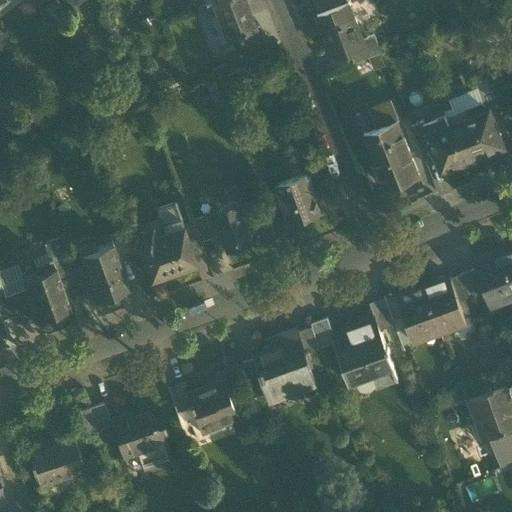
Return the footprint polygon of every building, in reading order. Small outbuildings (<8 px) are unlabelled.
[(255,29),(244,0),(218,0),(211,3),(226,40),(243,33),(248,44),(259,40),(259,39),(255,29)] [(346,0),(316,0),(314,1),(319,13),(319,14),(348,3),(348,2),(346,0)] [(318,14),(334,57),(351,51),(366,45),(363,39),(349,2),(348,2),(348,3),(319,14),(319,13),(318,14)] [(477,3),(462,9),(468,22),(482,16),(477,3)] [(161,28),(154,14),(139,22),(146,36),(161,28)] [(351,51),(355,62),(368,57),(381,52),(373,35),(363,39),(366,45),(351,51)] [(240,47),(245,58),(268,49),(263,37),(259,39),(259,40),(248,44),(240,47)] [(381,52),(368,57),(373,70),(386,65),(381,52)] [(478,87),(484,102),(496,98),(487,76),(476,81),(478,87)] [(444,110),(446,114),(447,117),(466,109),(469,116),(487,109),(484,102),(478,87),(449,99),(452,107),(444,110)] [(372,108),(380,127),(397,120),(390,101),(372,108)] [(447,117),(450,124),(465,161),(504,145),(490,108),(487,109),(469,116),(466,109),(447,117)] [(450,124),(447,117),(446,114),(436,118),(440,128),(450,124)] [(442,170),(465,161),(450,124),(440,128),(436,118),(425,123),(424,123),(433,146),(436,154),(442,170)] [(398,120),(397,120),(380,127),(364,133),(376,164),(372,166),(377,179),(382,177),(386,188),(419,175),(398,120)] [(412,125),(422,150),(433,146),(424,123),(425,123),(424,120),(412,125)] [(425,158),(436,154),(433,146),(422,150),(425,158)] [(275,184),(290,224),(322,212),(307,173),(275,184)] [(220,233),(227,251),(259,239),(245,199),(213,211),(217,224),(220,233)] [(155,207),(164,231),(182,225),(184,224),(175,200),(155,207)] [(205,216),(193,221),(200,240),(210,236),(212,236),(209,227),(205,216)] [(201,243),(200,240),(193,221),(184,224),(182,225),(190,247),(201,243)] [(209,227),(212,236),(220,233),(217,224),(216,224),(209,227)] [(140,250),(150,278),(195,262),(190,247),(182,225),(164,231),(154,234),(151,225),(134,231),(133,231),(140,250)] [(121,232),(122,235),(129,254),(140,250),(133,231),(134,231),(132,227),(121,232)] [(117,258),(129,254),(122,235),(110,240),(111,243),(112,242),(117,258)] [(50,251),(52,259),(56,258),(54,253),(64,250),(59,236),(46,241),(50,251)] [(75,244),(79,254),(97,248),(93,238),(75,244)] [(79,254),(94,298),(127,286),(117,258),(112,242),(111,243),(97,248),(79,254)] [(486,290),(489,298),(511,288),(511,249),(475,264),(477,268),(486,290)] [(52,259),(59,277),(72,272),(64,250),(54,253),(56,258),(52,259)] [(52,259),(50,251),(32,257),(35,265),(52,259)] [(35,316),(36,318),(69,307),(59,277),(52,259),(35,265),(37,271),(22,277),(25,287),(35,316)] [(0,268),(0,283),(1,287),(2,287),(4,294),(25,287),(22,277),(17,263),(0,268)] [(477,268),(462,274),(471,296),(486,290),(477,268)] [(459,301),(471,296),(462,274),(451,278),(459,301)] [(450,275),(424,285),(438,324),(440,330),(453,325),(451,320),(464,315),(459,301),(451,278),(450,275)] [(413,334),(438,324),(424,285),(397,295),(405,315),(412,334),(413,334)] [(0,318),(11,315),(4,294),(2,287),(1,287),(0,287),(0,318)] [(25,287),(4,294),(11,315),(14,323),(35,316),(25,287)] [(511,288),(489,298),(491,303),(511,295),(511,288)] [(380,328),(395,323),(394,320),(386,299),(371,304),(375,316),(380,328)] [(405,315),(394,320),(395,323),(402,344),(415,339),(413,334),(412,334),(405,315)] [(335,340),(350,381),(372,373),(393,365),(380,328),(375,316),(333,331),(332,332),(335,340)] [(312,322),(313,325),(320,346),(335,340),(332,332),(333,331),(328,317),(312,322)] [(320,347),(320,346),(313,325),(298,331),(305,351),(308,350),(309,351),(320,347)] [(294,328),(284,332),(288,342),(298,339),(295,332),(294,328)] [(269,391),(270,394),(295,385),(297,390),(316,382),(310,366),(314,365),(309,351),(308,350),(305,351),(298,331),(295,332),(298,339),(288,342),(284,332),(268,338),(272,348),(256,354),(256,356),(261,370),(264,379),(265,379),(269,391)] [(241,361),(254,396),(269,391),(265,379),(264,379),(261,370),(256,356),(241,361)] [(393,365),(372,373),(377,387),(399,380),(393,365)] [(191,406),(200,431),(240,417),(227,380),(210,386),(209,383),(187,391),(186,391),(191,406)] [(168,387),(176,411),(191,406),(186,391),(187,391),(184,381),(168,387)] [(477,439),(490,435),(501,430),(502,432),(506,430),(506,429),(511,426),(511,400),(506,384),(505,385),(470,397),(479,420),(471,423),(477,439)] [(454,390),(436,397),(441,409),(458,403),(454,390)] [(103,401),(88,406),(96,428),(111,423),(109,419),(110,419),(103,401)] [(122,456),(136,451),(137,450),(136,448),(161,439),(162,442),(163,441),(159,428),(164,426),(156,402),(110,419),(109,419),(111,423),(122,456)] [(97,431),(96,428),(88,406),(73,411),(81,436),(97,431)] [(501,430),(490,435),(501,466),(511,461),(511,426),(506,429),(506,430),(502,432),(501,430)] [(33,468),(39,486),(85,471),(83,464),(84,463),(80,451),(79,452),(74,439),(72,432),(56,437),(55,435),(38,441),(39,443),(26,447),(31,462),(30,463),(32,469),(33,468)] [(168,458),(162,442),(161,439),(136,448),(137,450),(136,451),(142,467),(168,458)] [(136,451),(122,456),(128,472),(142,467),(136,451)] [(85,471),(39,486),(43,496),(88,480),(85,471)] [(467,482),(470,498),(500,492),(496,476),(467,482)]
